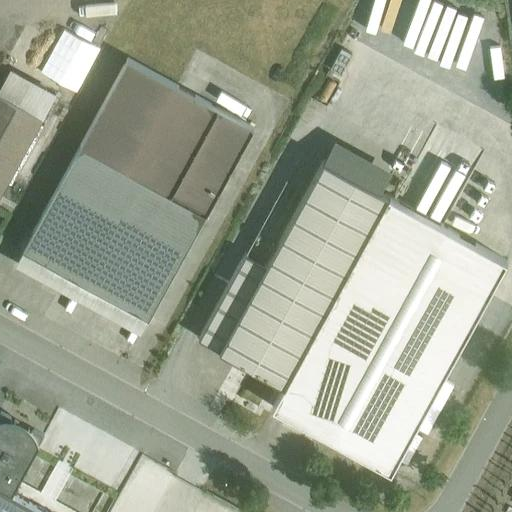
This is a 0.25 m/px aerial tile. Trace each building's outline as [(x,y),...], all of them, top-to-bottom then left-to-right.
[(83,68),(111,12),(87,0),(81,0),(54,54),(83,68)] [(342,63),(352,43),(342,38),(331,58),(342,63)] [(24,245),(149,313),(254,122),(127,53),(24,245)] [(0,192),(57,88),(11,63),(0,84),(0,192)] [(218,81),(215,87),(243,103),(246,97),(218,81)] [(285,380),(388,192),(324,156),(266,260),(245,249),(199,333),(285,380)] [(388,192),(285,380),(274,400),(391,464),(505,255),(388,192)] [(149,313),(24,245),(16,260),(141,328),(149,313)] [(0,511),(56,511),(13,488),(44,431),(35,425),(33,426),(28,421),(24,418),(21,416),(16,415),(12,414),(11,412),(1,407),(0,408),(0,511)]
